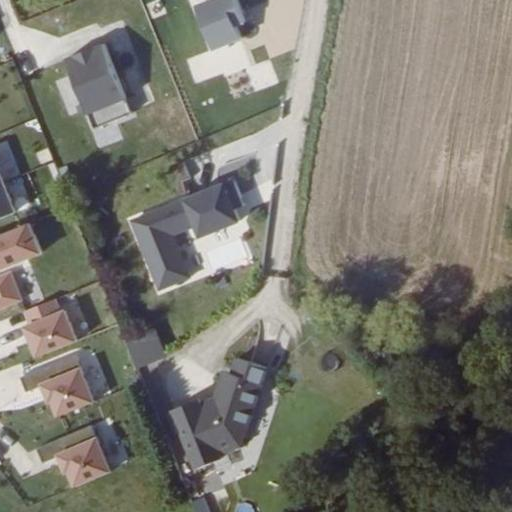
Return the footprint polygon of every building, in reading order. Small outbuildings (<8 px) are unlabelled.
[(215,0),(198,7),(215,47),(242,36),(238,25),(247,21),(237,0),(215,0)] [(69,61),(97,129),(133,114),(105,46),(69,61)] [(0,217),(16,211),(4,182),(0,183),(0,217)] [(237,184),(135,225),(162,294),(192,282),(176,239),(200,230),(204,240),(241,225),(237,215),(248,211),(237,184)] [(31,222),(0,234),(0,268),(42,251),(31,222)] [(0,306),(22,298),(12,272),(0,276),(0,306)] [(62,312),(56,298),(26,310),(32,324),(27,326),(39,355),(78,339),(67,310),(62,312)] [(122,339),(133,369),(165,358),(155,328),(122,339)] [(96,400),(75,349),(20,372),(26,387),(43,380),(49,396),(52,395),(60,415),(96,400)] [(234,448),(269,375),(243,363),(232,384),(224,381),(217,395),(219,398),(200,406),(199,400),(174,410),(198,468),(214,461),(212,457),(234,448)] [(112,470),(91,420),(36,443),(42,458),(59,451),(66,467),(69,465),(77,485),(112,470)] [(190,503),(193,511),(210,511),(204,497),(190,503)]
